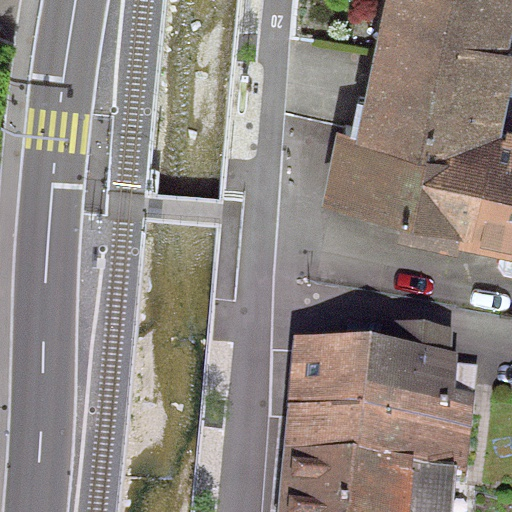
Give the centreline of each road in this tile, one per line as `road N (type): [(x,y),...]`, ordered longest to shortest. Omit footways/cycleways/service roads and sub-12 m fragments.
road 1 (primary): [(75,0),(48,241),(33,511)]
road 2 (residential): [(279,0),(235,511)]
